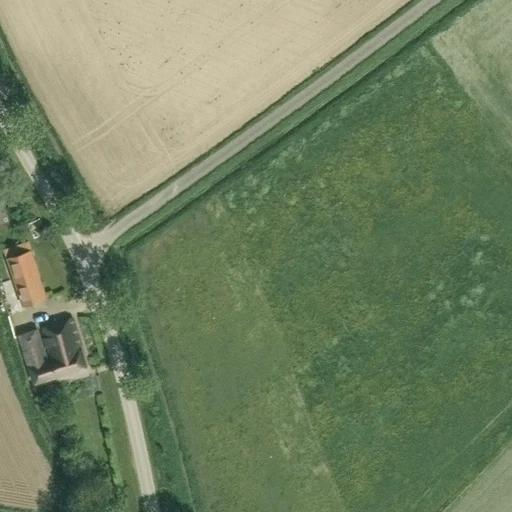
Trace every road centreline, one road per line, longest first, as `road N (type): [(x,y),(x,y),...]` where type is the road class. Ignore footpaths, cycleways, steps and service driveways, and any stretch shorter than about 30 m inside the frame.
road 1 (unclassified): [(432,0),(77,258)]
road 2 (unclassified): [(153,511),(125,386),(77,258)]
road 3 (unclassified): [(77,258),(0,112)]
